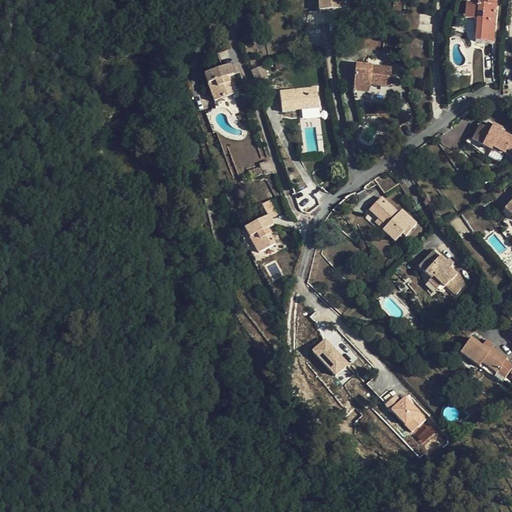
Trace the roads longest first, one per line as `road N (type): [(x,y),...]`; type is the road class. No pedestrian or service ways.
road 1 (residential): [(511,97),(460,109),(323,207),(312,224),(292,350),(324,416),(363,451)]
road 2 (unknown): [(423,255),(450,232),(405,152)]
